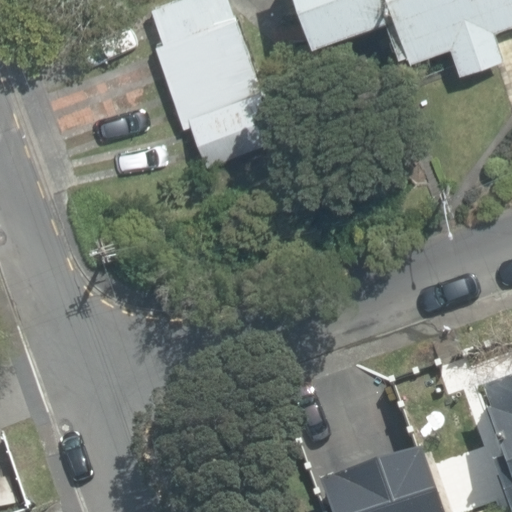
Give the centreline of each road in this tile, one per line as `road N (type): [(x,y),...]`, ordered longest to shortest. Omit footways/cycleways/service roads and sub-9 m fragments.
road 1 (residential): [(511,238),(75,387)]
road 2 (residential): [(0,186),(75,387)]
road 3 (residential): [(75,387),(120,511)]
